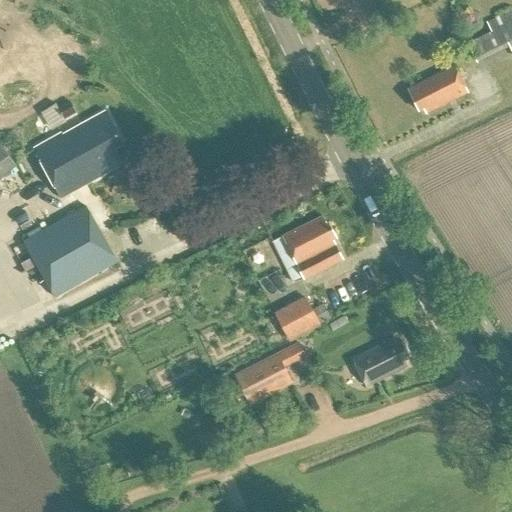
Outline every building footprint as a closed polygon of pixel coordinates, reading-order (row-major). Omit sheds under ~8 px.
[(448,19),(441,5),(401,24),(408,39),(448,19)] [(511,10),(487,23),(491,32),(468,43),(477,63),(510,47),(511,51),(511,10)] [(455,66),(408,90),(419,111),(424,109),(427,114),(468,93),(455,66)] [(64,120),(77,113),(71,102),(58,108),(64,120)] [(123,165),(114,149),(123,145),(105,112),(35,152),(61,199),(123,165)] [(0,178),(16,165),(0,144),(0,178)] [(86,207),(24,242),(55,298),(118,263),(86,207)] [(333,240),(337,239),(329,223),(327,224),(323,217),(273,242),(293,283),(303,279),(304,280),(343,260),(333,240)] [(306,297),(275,313),(291,342),(321,326),(306,297)] [(405,360),(410,358),(402,342),(397,345),(394,339),(353,360),(366,387),(408,366),(405,360)] [(250,405),(293,384),(278,354),(235,376),(250,405)]
